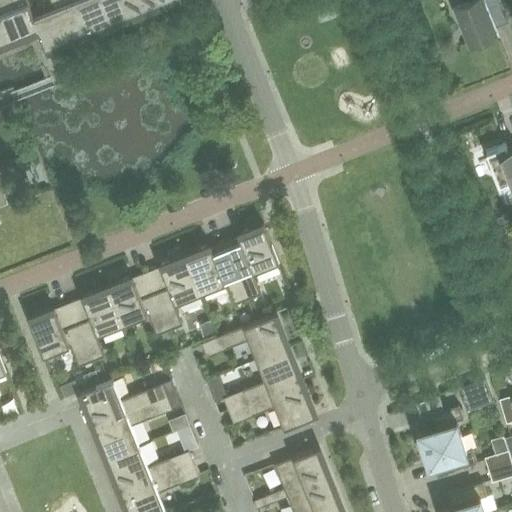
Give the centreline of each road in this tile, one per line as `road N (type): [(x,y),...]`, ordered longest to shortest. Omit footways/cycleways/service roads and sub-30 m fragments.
road 1 (residential): [(0,290),(292,173)]
road 2 (residential): [(292,173),(511,85)]
road 3 (residential): [(358,393),(292,173)]
road 4 (residential): [(117,511),(75,407),(0,437)]
road 5 (residential): [(292,173),(222,0)]
road 6 (residential): [(358,393),(511,331)]
road 7 (residential): [(362,408),(223,465)]
road 8 (residential): [(223,465),(178,351)]
